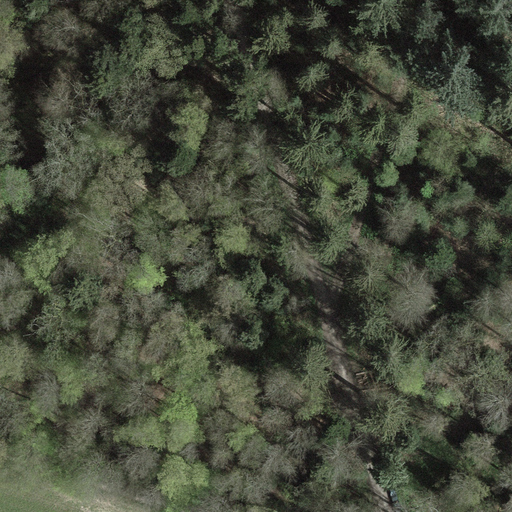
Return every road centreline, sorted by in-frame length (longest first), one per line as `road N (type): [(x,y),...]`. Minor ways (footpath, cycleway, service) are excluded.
road 1 (track): [(395,511),(235,0)]
road 2 (track): [(327,279),(416,0)]
road 3 (track): [(0,457),(171,511)]
